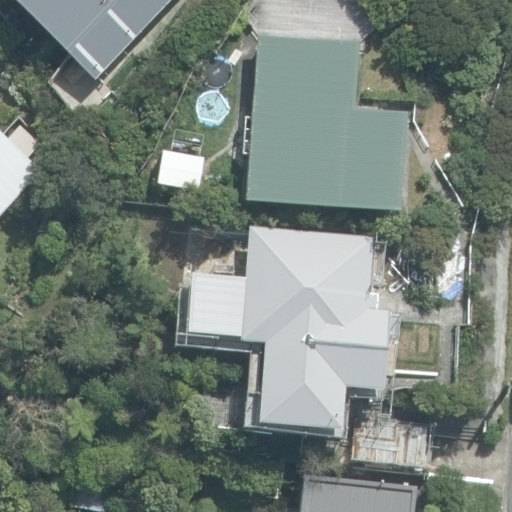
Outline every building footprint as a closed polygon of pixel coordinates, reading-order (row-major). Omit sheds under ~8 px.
[(10,0),(96,81),(174,0),(10,0)] [(247,203),(398,215),(407,117),(354,112),(359,48),(261,40),(254,119),(247,119),(247,123),(244,155),(251,155),(247,203)] [(0,219),(43,172),(0,132),(0,219)] [(159,185),(200,191),(205,157),(164,151),(159,185)] [(164,289),(182,292),(193,216),(157,211),(150,265),(167,267),(164,289)] [(260,425),(342,431),(346,387),(385,390),(391,312),(377,311),(378,296),(370,296),(374,239),(249,230),(247,260),(209,257),(208,273),(196,273),(191,335),(242,339),(241,342),(266,344),(260,425)] [(68,357),(108,362),(115,312),(74,307),(68,357)] [(206,372),(201,423),(249,428),(254,377),(206,372)] [(352,466),(428,475),(434,427),(358,418),(352,466)] [(412,511),(415,490),(308,478),(304,511),(412,511)]
